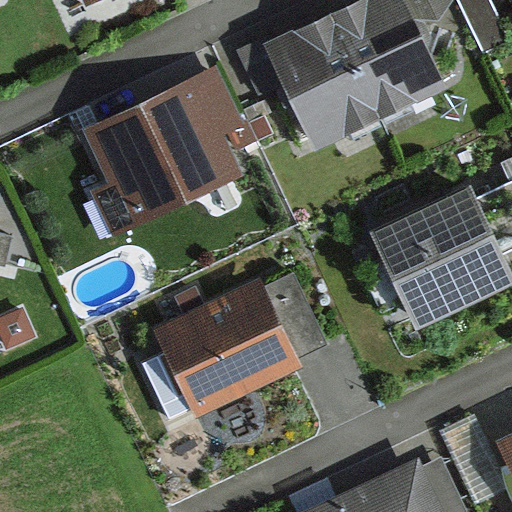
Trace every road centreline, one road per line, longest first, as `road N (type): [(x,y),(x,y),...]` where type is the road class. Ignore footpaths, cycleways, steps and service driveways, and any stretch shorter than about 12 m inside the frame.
road 1 (residential): [(511,367),(212,511)]
road 2 (residential): [(258,0),(0,123)]
